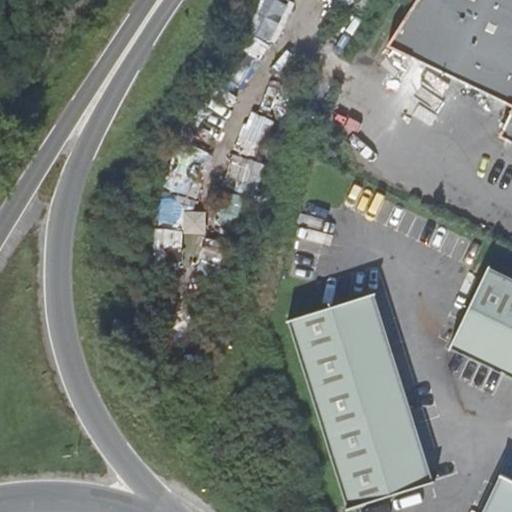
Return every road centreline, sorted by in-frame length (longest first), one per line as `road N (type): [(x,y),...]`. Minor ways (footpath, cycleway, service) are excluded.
road 1 (secondary): [(162,511),(92,415),(69,363),(58,309),(64,205),(107,82)]
road 2 (secondary): [(107,82),(77,108),(0,224)]
road 3 (unknown): [(511,217),(431,162),(400,101)]
road 4 (secondary): [(119,511),(83,502),(0,505)]
